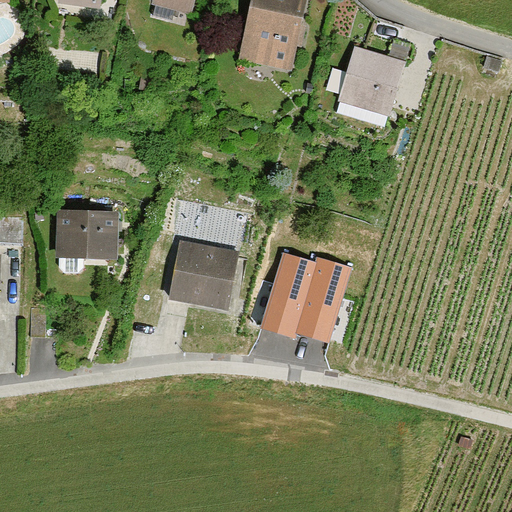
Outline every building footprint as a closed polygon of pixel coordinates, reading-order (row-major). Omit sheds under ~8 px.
[(98,15),(100,0),(47,0),(47,8),(98,15)] [(193,0),(146,0),(144,8),(188,21),(193,0)] [(294,20),(239,10),(229,63),(284,73),(294,20)] [(400,63),(350,48),(333,103),(383,119),(400,63)] [(115,214),(52,212),(50,260),(113,263),(115,214)] [(235,253),(176,242),(164,302),(223,313),(235,253)] [(281,243),(256,322),(326,344),(351,265),(281,243)]
